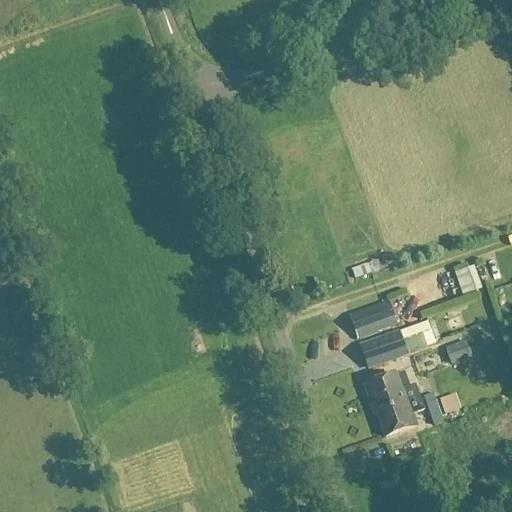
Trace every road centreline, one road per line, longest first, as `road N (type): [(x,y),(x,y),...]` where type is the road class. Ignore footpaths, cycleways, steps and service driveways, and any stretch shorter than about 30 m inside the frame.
road 1 (unclassified): [(336,511),(191,97)]
road 2 (unclassified): [(191,97),(461,0)]
